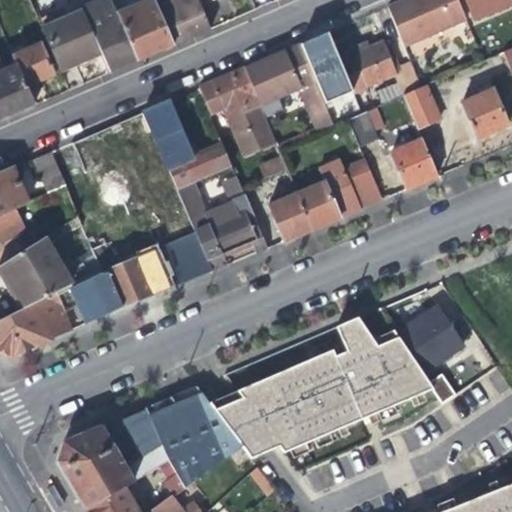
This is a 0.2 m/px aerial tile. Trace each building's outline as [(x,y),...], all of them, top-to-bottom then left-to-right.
[(89,32),(99,54),(107,74),(125,66),(136,61),(118,20),(116,14),(109,0),(104,0),(80,10),(89,32)] [(118,20),(136,61),(160,51),(172,46),(161,21),(151,0),(147,0),(116,14),(118,20)] [(170,0),(176,14),(161,21),(172,46),(193,36),(208,29),(197,5),(195,0),(170,0)] [(405,0),(387,8),(392,20),(403,47),(460,23),(466,20),(456,0),(405,0)] [(511,0),(466,0),(475,20),(511,4),(511,0)] [(35,20),(39,28),(65,17),(61,9),(35,20)] [(87,59),(99,54),(89,32),(80,10),(65,17),(39,28),(58,72),(87,59)] [(333,88),(332,85),(328,76),(343,69),(338,58),(328,33),(317,38),(301,45),(316,81),(321,93),(333,88)] [(387,41),(383,43),(396,73),(401,70),(403,70),(391,40),(387,41)] [(11,56),(16,68),(25,87),(40,81),(53,75),(40,43),(11,56)] [(367,84),(396,73),(383,43),(369,49),(367,45),(338,58),(343,69),(347,79),(354,94),(369,88),(367,84)] [(274,56),(245,69),(261,105),(262,107),(300,90),(319,132),(321,131),(331,127),(335,125),(327,106),(321,93),(316,81),(301,45),(283,53),(274,56)] [(511,49),(502,54),(511,76),(511,49)] [(0,120),(19,112),(33,106),(25,87),(16,68),(4,72),(0,66),(0,120)] [(383,105),(403,96),(420,89),(411,67),(411,66),(403,70),(401,70),(402,82),(377,92),(383,105)] [(261,105),(245,69),(225,77),(199,89),(208,110),(222,104),(229,118),(258,106),(261,105)] [(332,85),(347,79),(343,69),(328,76),(332,85)] [(425,87),(420,89),(403,96),(417,130),(439,120),(425,87)] [(462,105),(476,139),(490,133),(507,126),(492,91),(462,105)] [(144,113),(179,193),(197,185),(234,170),(219,134),(197,143),(192,131),(183,136),(169,102),(144,113)] [(262,107),(229,118),(247,162),(258,157),(276,148),(262,107)] [(139,114),(51,152),(60,172),(115,148),(121,160),(126,159),(180,285),(201,276),(213,271),(201,244),(197,246),(139,114)] [(361,114),(347,120),(356,139),(369,134),(361,114)] [(359,147),(356,139),(347,120),(335,125),(331,127),(343,154),(359,147)] [(438,177),(437,174),(422,140),(392,153),(408,190),(421,184),(438,177)] [(50,192),(65,186),(63,180),(60,172),(51,152),(35,159),(50,192)] [(271,177),(289,170),(283,156),(264,164),(271,177)] [(326,184),(300,195),(314,229),(349,214),(363,209),(346,170),(342,161),(320,170),(326,184)] [(365,163),(346,170),(363,209),(383,200),(365,163)] [(1,173),(0,174),(0,214),(19,206),(28,202),(13,168),(1,173)] [(75,176),(63,180),(65,186),(79,217),(86,233),(94,229),(98,228),(75,176)] [(213,225),(197,185),(179,193),(201,244),(213,271),(225,266),(221,256),(232,251),(251,244),(253,248),(259,245),(261,251),(268,248),(246,198),(246,197),(232,202),(238,215),(213,225)] [(300,235),(314,229),(300,195),(300,194),(268,207),(284,242),(300,235)] [(0,237),(1,239),(28,227),(19,206),(0,214),(0,237)] [(111,268),(94,229),(86,233),(93,250),(99,265),(101,269),(109,269),(111,268)] [(60,263),(45,238),(10,260),(11,262),(5,265),(12,277),(27,306),(58,291),(90,275),(80,257),(78,255),(60,263)] [(93,250),(80,257),(90,275),(101,269),(99,265),(93,250)] [(156,251),(111,268),(109,269),(125,308),(149,298),(172,289),(156,251)] [(72,287),(80,306),(88,324),(125,308),(109,269),(72,287)] [(48,341),(74,330),(67,311),(58,291),(27,306),(0,319),(0,350),(1,351),(13,355),(48,341)] [(88,324),(80,306),(67,311),(74,330),(88,324)] [(428,384),(422,374),(463,347),(436,308),(418,320),(395,336),(397,339),(377,349),(373,341),(358,318),(337,327),(349,353),(337,358),(334,351),(240,392),(279,447),(283,453),(362,420),(361,417),(372,412),(373,415),(431,391),(441,405),(455,396),(441,375),(428,384)] [(397,339),(395,336),(393,331),(373,341),(377,349),(397,339)] [(222,458),(240,445),(251,459),(261,454),(226,405),(216,411),(210,403),(198,386),(181,393),(146,408),(166,453),(168,456),(86,509),(87,511),(148,511),(169,497),(183,487),(222,458)] [(230,395),(210,403),(216,411),(226,405),(261,454),(270,451),(279,447),(240,392),(230,395)] [(72,485),(86,509),(168,456),(166,453),(146,408),(64,442),(58,461),(72,485)] [(251,459),(240,445),(222,458),(238,482),(256,466),(251,459)] [(257,467),(249,473),(265,495),(273,489),(257,467)] [(511,511),(511,485),(444,511),(511,511)] [(169,497),(148,511),(199,511),(192,502),(179,511),(169,497)]
